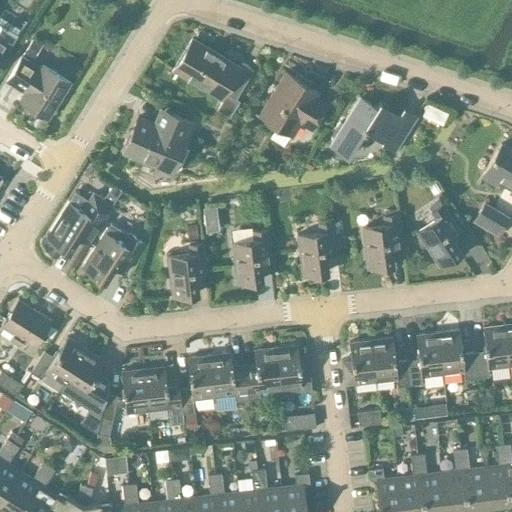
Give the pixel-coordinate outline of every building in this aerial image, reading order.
[(0,60),(16,34),(5,27),(5,26),(0,22),(0,11),(0,10),(0,60)] [(191,37),(172,68),(221,97),(222,96),(223,97),(217,108),(229,115),(239,99),(235,97),(252,69),(240,61),(237,65),(191,37)] [(47,115),(68,81),(42,64),(40,68),(21,57),(7,79),(26,90),(20,99),(47,115)] [(311,127),(327,101),(316,94),(318,91),(285,71),(259,113),(291,134),(299,120),(311,127)] [(359,96),(329,145),(347,156),(364,129),(382,140),(380,143),(393,150),(415,115),(403,107),(399,114),(378,101),(375,106),(359,96)] [(192,120),(167,110),(158,106),(151,122),(137,116),(122,150),(172,172),(188,135),(186,134),(192,120)] [(511,149),(500,142),(480,176),(495,185),(498,181),(509,188),(507,192),(511,194),(511,149)] [(68,201),(46,236),(68,250),(78,235),(88,241),(119,192),(110,187),(103,199),(92,192),(88,199),(82,209),(68,201)] [(330,198),(335,199),(339,196),(339,190),(333,189),(329,192),(330,198)] [(482,202),(472,219),(497,234),(507,217),(482,202)] [(439,265),(459,251),(450,237),(460,230),(441,203),(430,210),(435,217),(416,230),(439,265)] [(390,264),(388,247),(400,246),(395,208),(382,210),(382,214),(383,222),(361,225),(367,267),(390,264)] [(326,272),(324,256),(336,254),(335,246),(331,220),(318,222),(319,230),(297,233),(302,274),(326,272)] [(129,232),(128,234),(110,222),(104,230),(82,266),(104,280),(113,265),(123,271),(143,241),(129,232)] [(186,224),(188,239),(197,238),(195,223),(186,224)] [(260,279),(258,262),(270,260),(266,228),(253,230),(254,238),(231,241),(237,282),(260,279)] [(196,293),(194,277),(206,276),(202,242),(189,243),(190,252),(167,254),(172,296),(196,293)] [(0,323),(0,324),(13,333),(8,339),(18,346),(22,340),(33,347),(50,320),(17,298),(0,323)] [(484,349),(473,351),(474,361),(476,376),(488,375),(487,368),(508,366),(508,365),(508,361),(504,323),(481,326),(484,349)] [(442,372),(442,373),(462,371),(463,378),(476,376),(474,361),(473,351),(461,352),(459,328),(437,331),(440,361),(442,372)] [(418,357),(406,358),(407,361),(410,384),(422,382),(421,376),(442,373),(442,372),(440,361),(437,331),(415,333),(418,357)] [(43,349),(29,371),(40,378),(44,372),(62,384),(85,348),(66,335),(53,356),(43,349)] [(373,361),(375,381),(396,379),(396,385),(410,384),(407,361),(406,358),(395,359),(392,336),(370,339),(373,361)] [(342,360),(344,385),(375,381),(373,361),(370,339),(348,341),(350,359),(342,360)] [(280,387),(280,388),(309,385),(307,361),(299,362),(297,343),(275,346),(277,361),(280,387)] [(243,363),(244,373),(247,399),(259,398),(259,391),(280,388),(280,387),(277,361),(275,346),(253,348),(254,362),(243,363)] [(85,348),(62,384),(80,396),(104,360),(85,348)] [(213,395),(213,396),(234,394),(234,401),(247,399),(244,373),(243,363),(231,365),(230,351),(208,353),(208,354),(209,361),(213,395)] [(190,386),(178,387),(181,413),(194,411),(192,399),(213,396),(213,395),(209,361),(208,354),(208,353),(186,356),(190,386)] [(142,367),(147,410),(167,408),(168,414),(181,413),(178,387),(177,375),(165,376),(164,365),(142,367)] [(120,370),(125,413),(147,410),(142,367),(120,370)] [(0,384),(15,394),(22,383),(0,369),(0,384)] [(106,392),(100,417),(97,433),(108,435),(117,394),(106,392)] [(480,408),(493,407),(491,394),(479,395),(480,408)] [(444,402),(429,404),(430,416),(446,414),(444,402)] [(356,410),(358,424),(380,421),(378,408),(356,410)] [(184,413),(186,429),(197,428),(194,412),(184,413)] [(283,415),(284,428),(307,426),(305,412),(283,415)] [(392,426),(393,435),(402,434),(401,425),(392,426)] [(11,430),(6,438),(12,442),(17,434),(11,430)] [(73,453),(80,443),(68,435),(61,446),(73,453)] [(2,444),(14,451),(18,445),(12,442),(6,438),(2,444)] [(495,444),(496,451),(510,449),(509,442),(495,444)] [(0,451),(4,454),(0,459),(0,500),(20,469),(8,461),(14,451),(2,444),(0,447),(0,451)] [(452,448),(453,456),(467,455),(466,447),(452,448)] [(504,458),(509,501),(511,500),(511,460),(511,461),(510,449),(496,451),(497,459),(504,458)] [(409,454),(410,461),(424,460),(423,452),(409,454)] [(461,463),(466,506),(487,503),(483,464),(468,466),(467,455),(453,456),(454,464),(461,463)] [(38,467),(50,475),(54,469),(48,465),(51,460),(44,456),(41,461),(42,461),(38,467)] [(483,464),(487,503),(509,501),(504,458),(497,459),(497,462),(483,464)] [(418,468),(423,511),(444,508),(440,469),(425,471),(424,460),(410,461),(411,469),(418,468)] [(440,469),(444,508),(466,506),(461,463),(454,464),(454,467),(440,469)] [(378,511),(401,511),(397,474),(382,476),(381,466),(367,468),(368,479),(374,478),(378,511)] [(40,477),(17,511),(44,511),(58,489),(56,492),(44,484),(50,475),(38,467),(34,473),(40,477)] [(249,468),(250,475),(264,474),(263,467),(249,468)] [(397,474),(401,511),(412,511),(423,511),(418,468),(411,469),(411,472),(397,474)] [(20,469),(0,500),(0,502),(14,511),(17,511),(40,477),(34,473),(32,477),(20,469)] [(280,484),(283,511),(306,511),(303,483),(309,482),(308,471),(293,473),(294,482),(280,484)] [(206,473),(207,481),(221,479),(221,472),(206,473)] [(258,483),(261,511),(283,511),(280,484),(266,485),(264,474),(250,475),(251,483),(258,483)] [(164,479),(164,486),(178,484),(177,477),(164,479)] [(216,488),(218,511),(240,511),(238,489),(223,491),(221,479),(207,481),(208,489),(216,488)] [(120,484),(121,491),(136,489),(135,482),(120,484)] [(76,501),(68,511),(79,511),(85,485),(80,483),(76,501)] [(238,489),(240,511),(261,511),(258,483),(251,483),(252,487),(238,489)] [(172,493),(174,511),(196,511),(194,494),(180,496),(178,484),(164,486),(165,494),(172,493)] [(85,485),(79,511),(88,511),(87,503),(91,487),(85,485)] [(194,494),(196,511),(218,511),(216,488),(208,489),(209,492),(194,494)] [(58,489),(44,511),(68,511),(76,501),(58,489)] [(130,498),(131,511),(153,511),(152,499),(137,501),(136,489),(121,491),(122,499),(130,498)] [(152,499),(153,511),(174,511),(172,493),(165,494),(166,497),(152,499)] [(109,504),(109,511),(131,511),(130,498),(122,499),(123,503),(109,504)] [(87,503),(88,511),(109,511),(109,504),(108,501),(87,503)]
